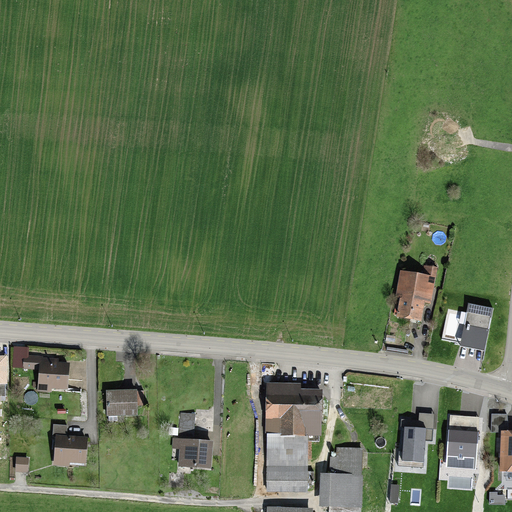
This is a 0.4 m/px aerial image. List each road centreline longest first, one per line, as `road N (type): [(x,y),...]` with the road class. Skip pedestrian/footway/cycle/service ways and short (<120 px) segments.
road 1 (residential): [(0,488),(233,503),(310,495),(334,355)]
road 2 (primary): [(334,355),(0,330)]
road 3 (primary): [(504,387),(334,355)]
